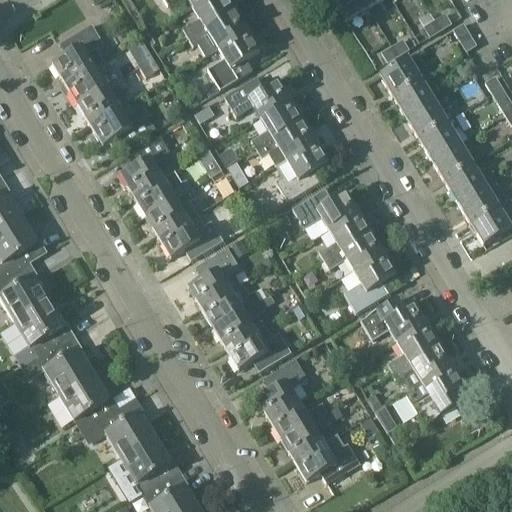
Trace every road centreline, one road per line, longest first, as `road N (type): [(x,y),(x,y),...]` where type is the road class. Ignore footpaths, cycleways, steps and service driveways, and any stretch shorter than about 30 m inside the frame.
road 1 (residential): [(261,511),(0,73)]
road 2 (residential): [(511,376),(290,0)]
road 3 (residential): [(511,448),(407,511)]
